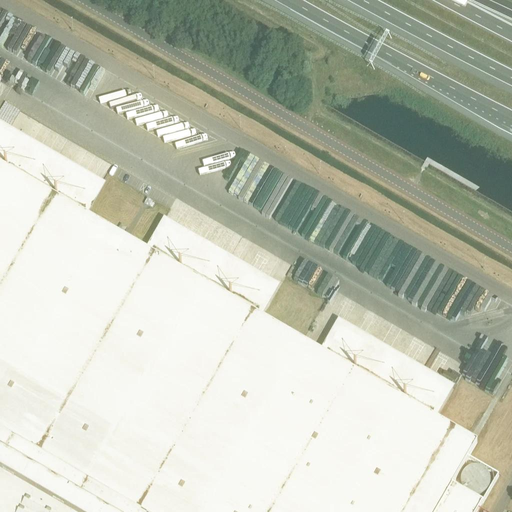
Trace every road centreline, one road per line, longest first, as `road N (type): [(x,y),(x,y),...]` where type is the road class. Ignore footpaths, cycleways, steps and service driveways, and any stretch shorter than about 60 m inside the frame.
road 1 (unclassified): [(511,249),(79,0)]
road 2 (motorway): [(288,0),(511,118)]
road 3 (motorway): [(363,0),(511,78)]
